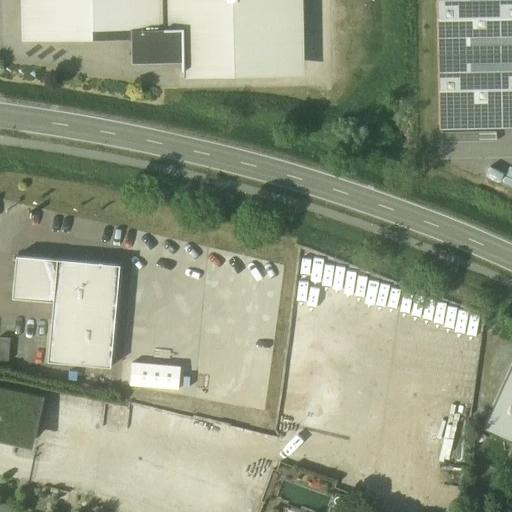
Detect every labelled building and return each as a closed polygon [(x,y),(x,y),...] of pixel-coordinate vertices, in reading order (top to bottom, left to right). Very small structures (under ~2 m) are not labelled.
[(42,0),(43,32),(134,30),(143,30),(142,0),(42,0)] [(282,0),(142,0),(143,30),(134,30),(135,58),(182,57),(183,70),(185,70),(185,69),(284,67),(282,0)] [(511,0),(436,0),(439,127),(511,125),(511,0)] [(58,259),(17,256),(13,298),(54,301),(58,259)] [(120,265),(58,259),(54,301),(48,361),(111,367),(120,265)] [(11,338),(0,336),(0,360),(9,361),(11,338)] [(511,365),(483,429),(511,442),(511,365)] [(47,394),(0,383),(0,429),(34,437),(34,436),(38,437),(47,394)]
